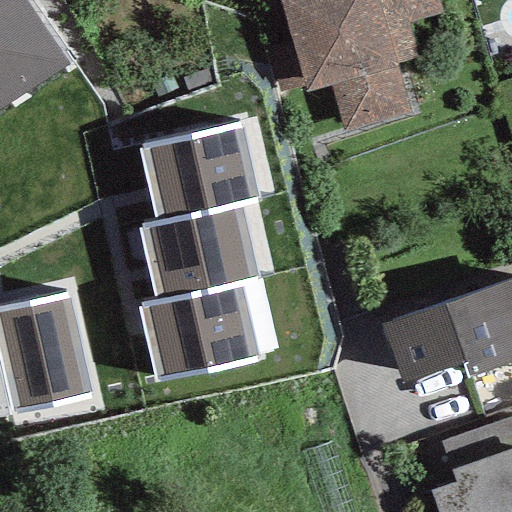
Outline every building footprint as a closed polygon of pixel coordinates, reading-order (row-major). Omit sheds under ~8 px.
[(0,0),(0,127),(88,64),(41,0),(0,0)] [(423,0),(298,0),(315,86),(435,62),(423,0)] [(255,192),(246,125),(134,139),(153,292),(142,293),(152,373),(266,359),(245,193),(255,192)] [(511,361),(511,285),(385,329),(403,382),(464,362),(469,376),(511,361)] [(72,293),(0,309),(0,421),(97,400),(72,293)] [(456,473),(430,482),(440,511),(511,511),(511,439),(451,460),(456,473)]
